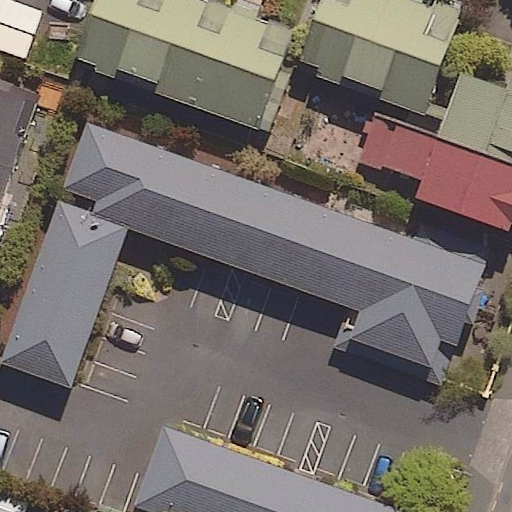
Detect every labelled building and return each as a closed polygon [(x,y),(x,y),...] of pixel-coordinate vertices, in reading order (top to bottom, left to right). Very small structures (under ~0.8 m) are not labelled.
[(297,45),(175,0),(113,0),(85,77),(261,143),(297,45)] [(464,26),(391,0),(329,0),(301,81),(428,127),(464,26)] [(511,112),(463,97),(446,150),(376,127),(362,170),(429,192),(420,220),(511,249),(511,112)] [(0,224),(3,225),(27,157),(16,153),(30,115),(0,104),(0,224)] [(504,253),(128,123),(98,209),(376,305),(363,340),(430,362),(442,326),(475,338),(504,253)] [(128,228),(59,203),(3,361),(72,385),(128,228)] [(417,511),(423,497),(178,409),(148,492),(202,511),(417,511)]
